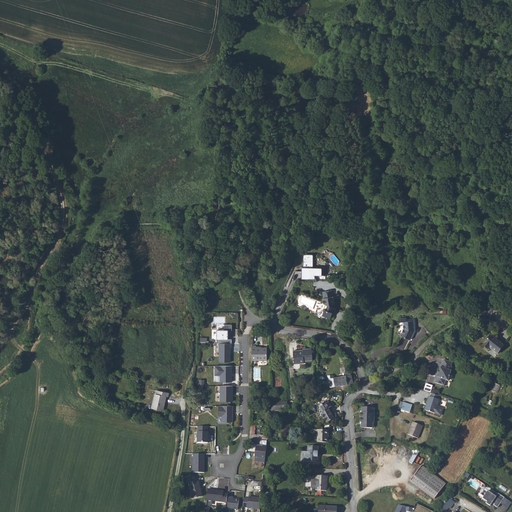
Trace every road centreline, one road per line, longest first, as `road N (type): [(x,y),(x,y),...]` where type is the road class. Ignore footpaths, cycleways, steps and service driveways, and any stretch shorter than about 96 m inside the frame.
road 1 (track): [(0,76),(35,114),(63,214),(0,350)]
road 2 (track): [(169,511),(203,273),(231,269)]
road 3 (residential): [(225,466),(243,442),(246,333),(258,318)]
road 4 (unclassified): [(362,379),(396,370),(447,327),(492,310)]
road 5 (residential): [(362,379),(347,404),(354,511)]
road 6 (residential): [(258,318),(335,338),(362,379)]
